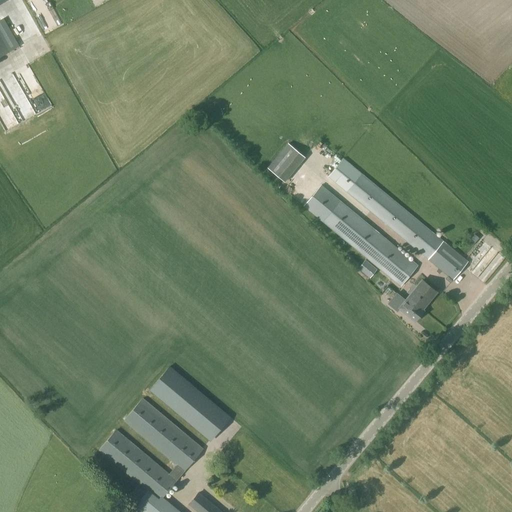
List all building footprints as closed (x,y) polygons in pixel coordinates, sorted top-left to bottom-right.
[(0,56),(8,52),(19,46),(4,19),(0,20),(0,56)] [(110,33),(60,58),(74,87),(124,62),(110,33)] [(342,158),(327,176),(452,280),(467,262),(342,158)] [(401,286),(418,266),(321,185),(303,206),(401,286)] [(469,278),(483,288),(502,263),(489,253),(469,278)] [(369,278),(376,270),(365,260),(358,269),(369,278)] [(396,293),(388,304),(397,311),(399,308),(414,321),(423,311),(422,310),(437,292),(421,280),(413,290),(415,292),(409,299),(407,298),(405,300),(396,293)] [(457,374),(458,376),(469,370),(465,363),(453,370),(456,375),(457,374)] [(169,367),(150,389),(210,440),(229,417),(169,367)] [(115,430),(98,450),(154,497),(141,511),(170,511),(174,508),(162,498),(203,449),(142,398),(123,420),(176,465),(169,474),(115,430)] [(189,506),(196,511),(217,511),(214,509),(215,508),(198,494),(189,506)]
